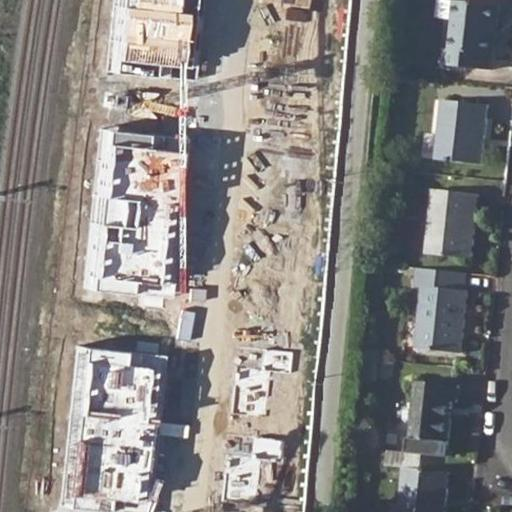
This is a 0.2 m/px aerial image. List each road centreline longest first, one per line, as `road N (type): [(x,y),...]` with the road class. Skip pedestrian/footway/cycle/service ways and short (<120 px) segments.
road 1 (residential): [(368,0),(318,511)]
road 2 (residential): [(188,511),(233,0)]
